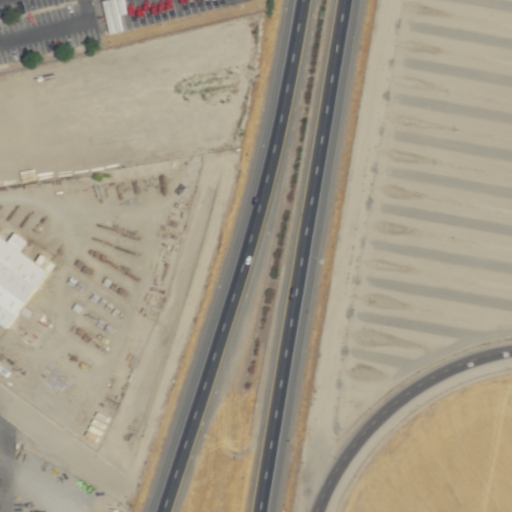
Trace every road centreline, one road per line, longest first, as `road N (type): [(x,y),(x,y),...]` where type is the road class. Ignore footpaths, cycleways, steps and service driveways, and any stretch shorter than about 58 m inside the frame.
road 1 (motorway): [(300,0),(253,222),(159,511)]
road 2 (motorway): [(259,511),(344,0)]
road 3 (tertiary): [(511,349),(449,368),(386,408),(340,461),(314,511)]
